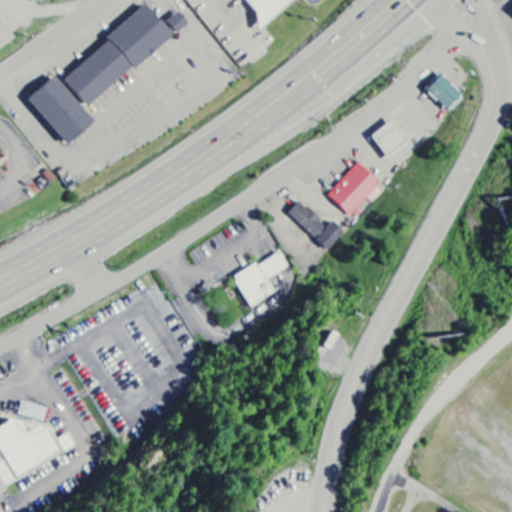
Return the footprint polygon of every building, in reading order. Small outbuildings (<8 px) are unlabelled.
[(243,0),(291,0),(256,31),(253,11),(243,0)] [(88,109),(188,24),(179,13),(163,26),(148,8),(63,79),(88,109)] [(0,51),(14,42),(0,20),(0,51)] [(449,112),(464,97),(442,77),(427,92),(449,112)] [(94,123),(55,79),(28,102),(68,147),(94,123)] [(389,157),(369,132),(390,116),(410,141),(389,157)] [(382,186),(360,165),(329,197),(352,219),(382,186)] [(334,223),(328,229),(301,203),(289,215),(330,253),(347,235),(334,223)] [(252,310),(278,295),(270,281),(290,269),(281,254),(258,267),(257,265),(234,278),(252,310)] [(0,511),(0,496),(6,494),(7,484),(63,456),(49,428),(14,422),(0,429),(0,453),(1,455),(0,455),(0,511)]
